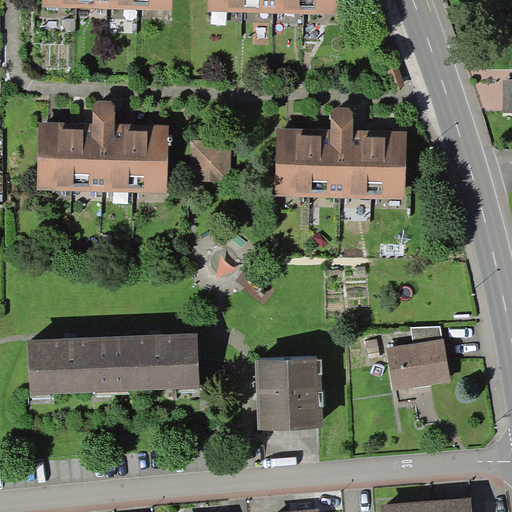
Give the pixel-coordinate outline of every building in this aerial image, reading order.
[(42,0),(43,6),(172,11),(172,0),(42,0)] [(207,0),(208,11),(338,14),(338,0),(207,0)] [(398,67),(387,71),(394,89),(405,85),(398,67)] [(511,79),(503,79),(503,112),(511,112),(511,79)] [(93,123),(39,122),(37,189),(166,193),(168,125),(116,124),(116,105),(111,101),(98,100),(94,105),(93,123)] [(332,130),(278,128),(276,196),(406,200),(408,132),(354,130),(354,113),(349,107),(337,106),(332,112),(332,130)] [(191,139),(189,180),(230,182),(232,141),(191,139)] [(411,327),(414,343),(442,339),(440,326),(411,327)] [(197,333),(111,336),(113,391),(199,387),(197,333)] [(113,391),(111,336),(28,340),(31,394),(113,391)] [(451,381),(444,338),(442,339),(414,343),(387,347),(393,390),(451,381)] [(377,339),(365,341),(368,358),(380,356),(377,339)] [(317,357),(255,360),(258,429),(324,427),(321,360),(317,360),(317,357)] [(472,511),(471,497),(380,505),(380,511),(472,511)]
